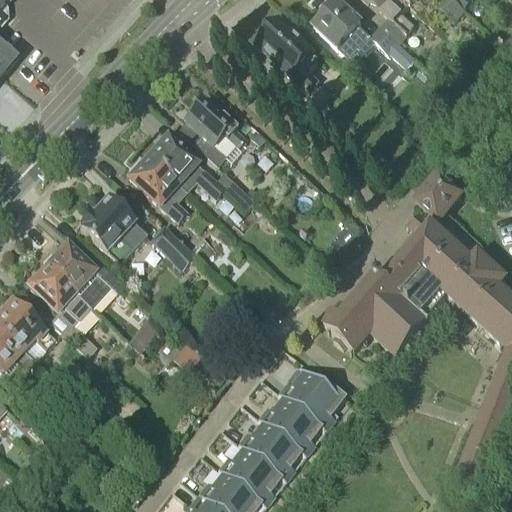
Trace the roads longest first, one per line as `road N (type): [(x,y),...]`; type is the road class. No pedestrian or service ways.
road 1 (residential): [(276,347),(377,255),(390,230),(380,210),(173,20)]
road 2 (secondary): [(0,195),(173,20)]
